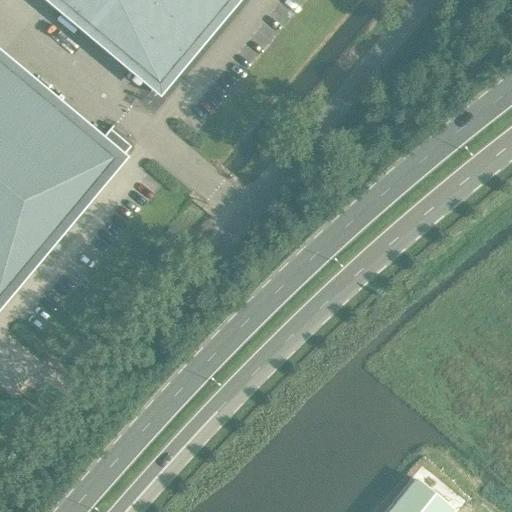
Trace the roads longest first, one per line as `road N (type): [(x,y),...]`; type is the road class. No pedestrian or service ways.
road 1 (unclassified): [(0,504),(425,0)]
road 2 (primary): [(511,96),(249,320),(66,511)]
road 3 (primary): [(122,511),(271,352),(511,145)]
